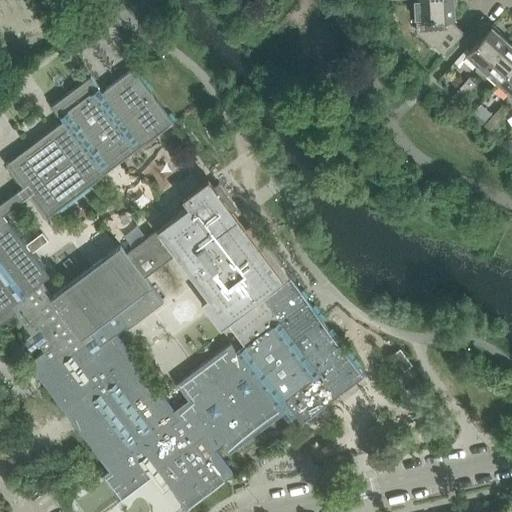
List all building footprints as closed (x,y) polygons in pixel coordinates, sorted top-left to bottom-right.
[(444,53),(465,30),(455,22),(455,18),(456,18),(454,0),(414,0),(417,32),(433,46),(434,45),(444,53)] [(478,73),(508,39),(491,24),(465,54),(476,64),(475,65),(475,70),(478,73)] [(498,83),(511,67),(511,42),(508,39),(478,73),(481,75),(486,75),(487,74),(498,83)] [(0,323),(1,324),(17,312),(20,317),(26,326),(34,335),(38,340),(39,342),(44,349),(29,361),(43,380),(110,469),(102,474),(103,474),(121,498),(149,477),(152,474),(155,478),(158,482),(165,476),(173,486),(181,496),(185,501),(189,507),(235,472),(218,449),(225,444),(231,451),(281,413),(284,411),(279,404),(286,398),(299,416),(303,421),(364,375),(251,224),(246,227),(233,210),(238,206),(219,182),(215,185),(209,178),(183,197),(181,195),(150,219),(156,228),(127,250),(122,242),(90,266),(66,284),(53,294),(43,281),(43,280),(50,274),(32,251),(49,239),(43,231),(26,243),(4,214),(30,194),(47,216),(100,177),(102,175),(102,174),(142,144),(174,120),(134,67),(133,65),(103,88),(91,73),(52,102),(64,117),(6,161),(18,177),(23,184),(13,191),(0,201),(0,323)] [(511,67),(498,83),(509,92),(508,93),(508,99),(511,102),(511,100),(511,67)] [(460,85),(467,92),(476,83),(468,76),(460,85)] [(459,101),(467,92),(460,85),(452,95),(459,101)] [(492,115),(499,121),(508,111),(501,105),(492,115)] [(491,130),(499,121),(492,115),(484,124),(491,130)] [(392,354),(404,370),(412,364),(400,348),(392,354)]
